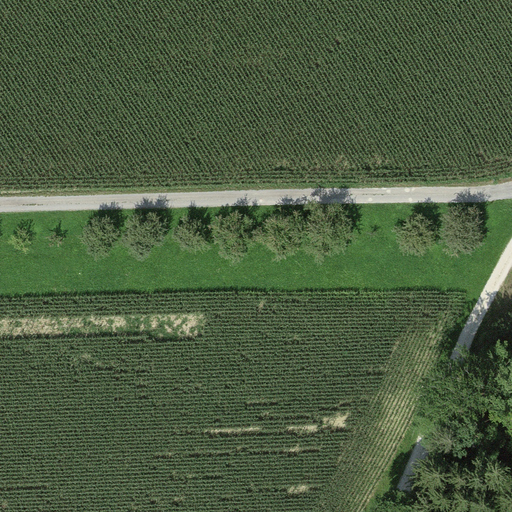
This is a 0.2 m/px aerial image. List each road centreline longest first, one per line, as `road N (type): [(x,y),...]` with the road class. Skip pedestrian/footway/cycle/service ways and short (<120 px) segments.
road 1 (track): [(0,208),(511,189)]
road 2 (track): [(511,252),(387,511)]
